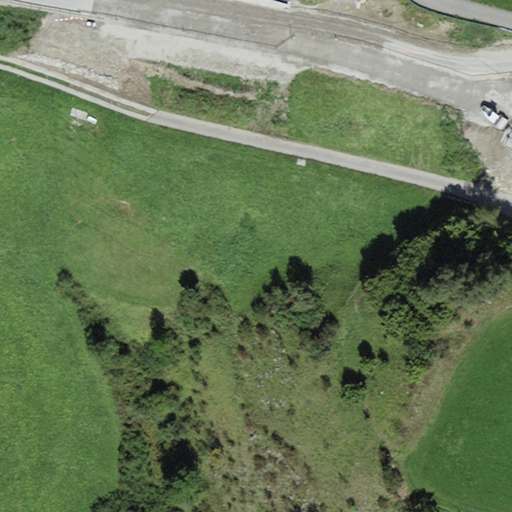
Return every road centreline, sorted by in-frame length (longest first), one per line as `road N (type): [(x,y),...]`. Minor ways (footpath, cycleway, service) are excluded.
road 1 (track): [(511,203),(139,107),(0,59)]
road 2 (primary): [(511,100),(378,56),(111,0)]
